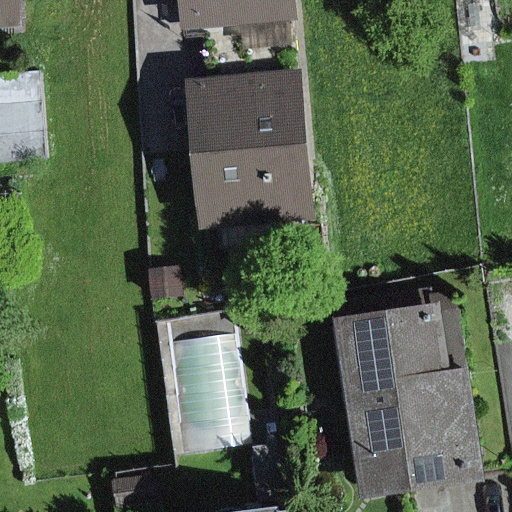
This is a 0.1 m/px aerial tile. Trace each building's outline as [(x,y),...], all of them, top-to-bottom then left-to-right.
[(34,0),(0,0),(0,21),(36,19),(34,0)] [(291,0),(182,0),(186,31),(294,20),(291,0)] [(301,75),(189,84),(201,226),(313,217),(301,75)] [(38,79),(0,81),(0,164),(44,161),(38,79)] [(438,311),(334,326),(360,501),(482,484),(466,376),(448,379),(438,311)] [(234,314),(158,324),(175,456),(252,446),(234,314)]
